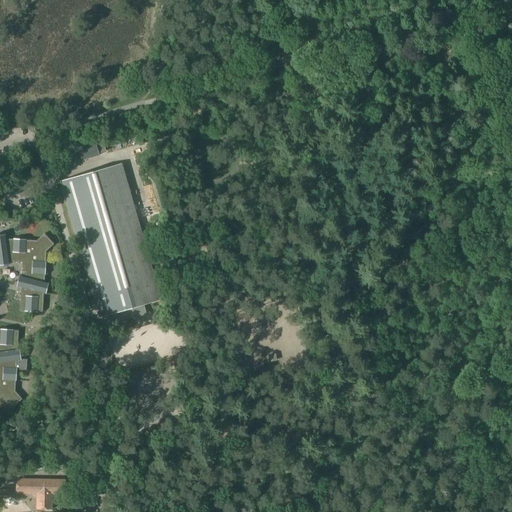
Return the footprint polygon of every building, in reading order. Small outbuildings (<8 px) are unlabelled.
[(99,154),(95,142),(79,146),(83,159),(99,154)] [(59,166),(71,162),(66,147),(55,151),(59,166)] [(100,316),(160,299),(121,164),(61,181),(100,316)] [(54,244),(44,233),(36,240),(26,240),(26,239),(13,238),(13,239),(6,239),(5,234),(0,234),(0,265),(9,264),(9,262),(22,263),(21,276),(19,275),(16,286),(21,287),(19,310),(24,311),(37,312),(37,311),(42,312),(43,293),(46,294),(48,283),(44,282),(44,274),(45,274),(46,261),(45,261),(46,251),(54,244)] [(165,266),(177,263),(171,245),(160,248),(165,266)] [(13,329),(0,329),(0,400),(4,400),(11,408),(22,399),(15,391),(15,380),(16,380),(17,368),(27,368),(28,360),(21,360),(19,348),(17,349),(18,330),(13,330),(13,329)] [(64,494),(65,479),(16,478),(15,493),(36,494),(36,509),(52,509),(52,494),(64,494)]
